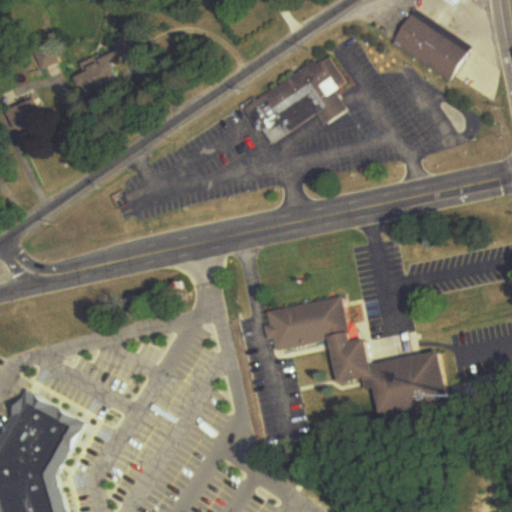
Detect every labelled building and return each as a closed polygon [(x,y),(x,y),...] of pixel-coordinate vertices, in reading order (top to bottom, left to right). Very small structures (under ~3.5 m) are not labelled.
[(449,0),(463,8),(467,0),(449,0)] [(451,81),(474,45),(417,8),(394,43),(451,81)] [(78,64),(82,75),(77,77),(86,99),(119,85),(109,61),(133,52),(127,37),(110,44),(112,50),(78,64)] [(245,105),(270,147),(319,118),(325,127),(350,113),(337,91),(348,85),(331,55),(245,105)] [(450,354),(382,365),(377,342),(361,345),(353,299),(276,312),(278,326),(273,327),(275,341),(281,340),(283,353),(342,343),(349,386),(373,382),(375,393),(385,392),(389,417),(458,406),(450,354)] [(69,511),(61,483),(88,423),(51,405),(43,407),(41,399),(26,392),(0,449),(0,511),(69,511)]
